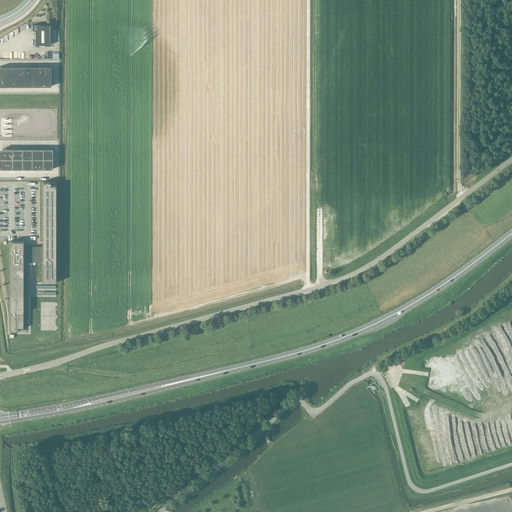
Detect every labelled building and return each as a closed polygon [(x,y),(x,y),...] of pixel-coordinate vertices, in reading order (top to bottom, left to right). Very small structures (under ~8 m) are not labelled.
[(50,45),(50,25),(32,25),(32,30),(35,30),(35,45),(50,45)] [(10,67),(0,66),(0,76),(10,77),(10,67)] [(10,77),(0,76),(0,86),(11,87),(10,77)] [(1,149),(1,159),(11,159),(11,149),(1,149)] [(11,159),(21,159),(21,149),(11,149),(11,159)] [(21,149),(21,159),(31,159),(31,149),(21,149)] [(42,149),(31,149),(31,159),(42,159),(42,149)] [(42,149),(42,159),(52,159),(52,149),(42,149)] [(11,159),(1,159),(1,169),(11,169),(11,159)] [(11,169),(21,169),(21,159),(11,159),(11,169)] [(21,159),(21,169),(31,169),(31,159),(21,159)] [(42,169),(42,159),(31,159),(31,169),(42,169)] [(52,159),(42,159),(42,169),(52,169),(52,159)] [(23,246),(23,241),(10,241),(10,332),(17,332),(17,328),(23,328),(23,262),(42,262),(42,282),(56,283),(56,185),(50,185),(50,182),(42,182),(42,221),(42,246),(42,251),(23,251),(23,246)]
